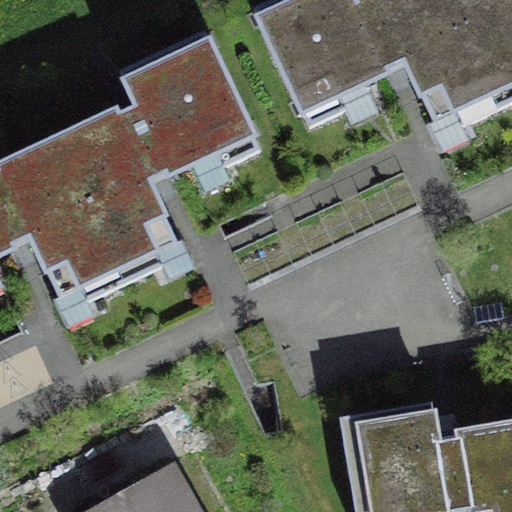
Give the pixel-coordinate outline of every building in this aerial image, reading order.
[(414,131),(475,101),(425,0),(338,0),(330,4),(327,0),(277,0),(235,21),(289,131),(354,99),(347,86),(384,68),(414,131)] [(511,29),(503,12),(511,7),(511,0),(425,0),(475,101),(511,83),(511,29)] [(35,139),(106,292),(162,266),(122,181),(145,171),(150,182),(232,144),(186,45),(97,86),(109,112),(94,119),(92,113),(35,139)] [(50,318),(106,292),(35,139),(0,155),(0,241),(12,235),(50,318)] [(511,511),(511,459),(507,433),(446,444),(447,452),(428,456),(422,424),(333,440),(346,511),(511,511)] [(183,511),(162,475),(96,511),(183,511)]
